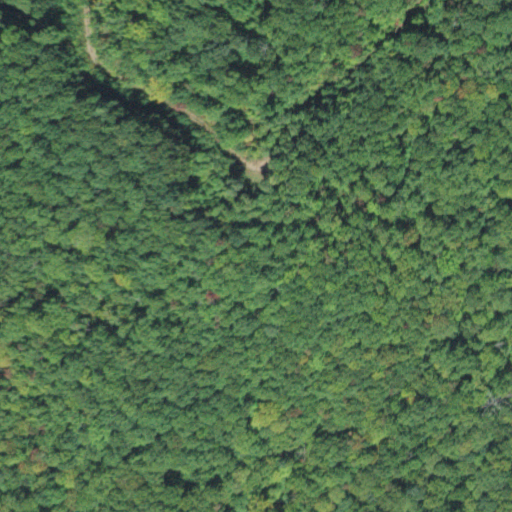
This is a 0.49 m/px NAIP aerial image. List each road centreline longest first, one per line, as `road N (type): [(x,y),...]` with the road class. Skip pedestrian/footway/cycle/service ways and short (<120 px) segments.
road 1 (residential): [(511,262),(448,309),(411,367),(333,419),(172,498),(99,482),(0,499)]
road 2 (residential): [(250,259),(317,242),(511,163)]
road 3 (residential): [(0,304),(71,304),(250,259)]
